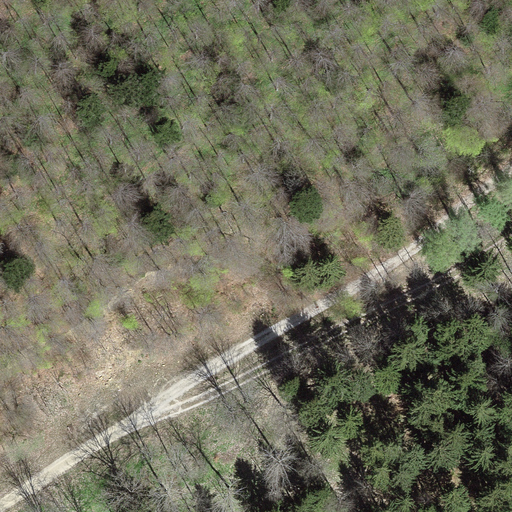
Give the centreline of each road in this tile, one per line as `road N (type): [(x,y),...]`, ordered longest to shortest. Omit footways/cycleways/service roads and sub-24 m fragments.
road 1 (track): [(511,166),(402,248),(0,504)]
road 2 (track): [(155,410),(197,399),(511,239)]
